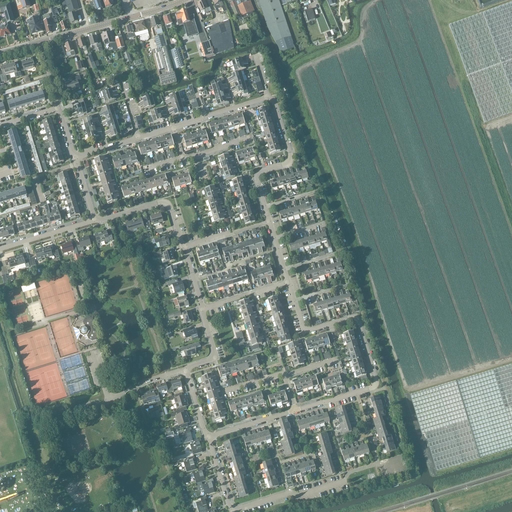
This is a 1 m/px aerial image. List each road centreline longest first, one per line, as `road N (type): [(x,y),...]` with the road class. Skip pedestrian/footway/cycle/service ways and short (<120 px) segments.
road 1 (residential): [(296,410),(376,380),(357,320),(303,329),(287,282)]
road 2 (residential): [(287,282),(256,178),(288,161),(269,97)]
road 3 (residential): [(231,510),(298,496),(405,456)]
road 4 (residential): [(182,246),(163,202),(94,221)]
